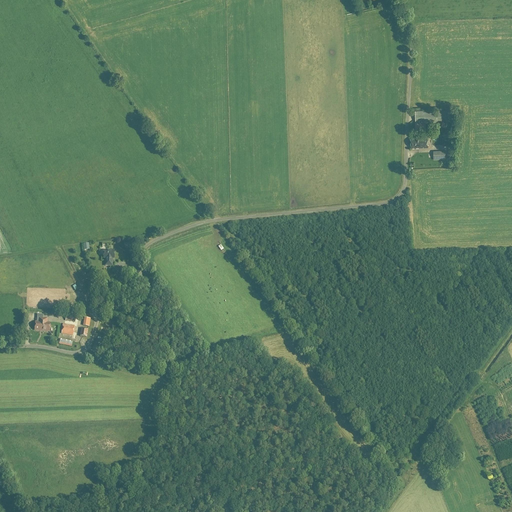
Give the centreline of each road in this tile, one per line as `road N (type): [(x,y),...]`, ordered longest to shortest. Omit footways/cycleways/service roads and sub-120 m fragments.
road 1 (unclassified): [(0,347),(84,349),(135,256),(173,232),(398,196),(411,65),(402,0)]
road 2 (track): [(219,219),(239,239),(285,255),(374,251),(414,273),(511,269)]
road 3 (track): [(511,326),(429,432),(395,456),(281,471)]
road 4 (track): [(103,511),(103,480),(140,460),(169,407)]
road 5 (track): [(281,471),(169,407)]
road 6 (track): [(169,407),(170,376),(84,349)]
